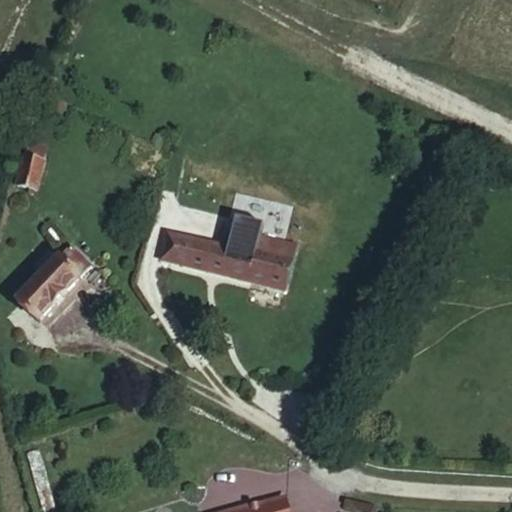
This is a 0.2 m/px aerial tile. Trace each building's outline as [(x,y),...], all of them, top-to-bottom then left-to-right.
[(28,156),(24,166),(48,174),(52,163),(28,156)] [(48,174),(24,166),(18,186),(41,193),(48,174)] [(254,222),(258,205),(242,201),(238,218),(254,222)] [(165,258),(251,281),(258,255),(171,233),(165,258)] [(71,246),(21,300),(41,320),(93,266),(71,246)] [(258,255),(251,281),(286,289),(294,256),(259,248),(258,255)] [(263,502),(265,511),(287,511),(283,496),(263,502)] [(230,511),(265,511),(263,502),(230,511)]
